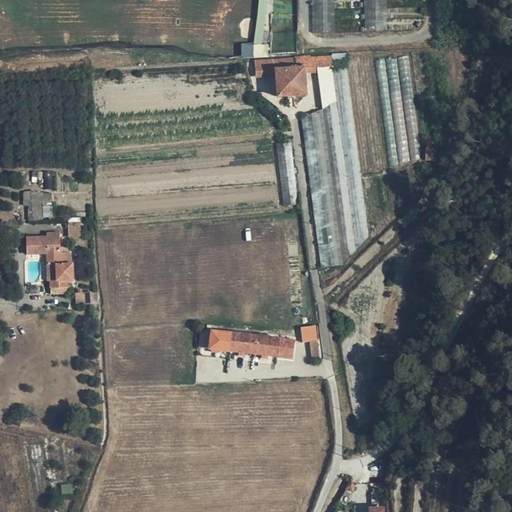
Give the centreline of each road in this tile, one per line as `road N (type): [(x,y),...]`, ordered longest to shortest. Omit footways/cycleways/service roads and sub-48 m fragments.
road 1 (track): [(337,464),(349,467),(378,445),(446,346),(511,217)]
road 2 (residential): [(317,511),(337,464),(332,378)]
